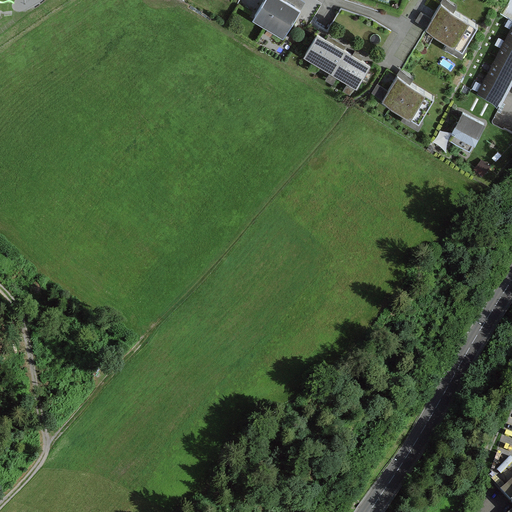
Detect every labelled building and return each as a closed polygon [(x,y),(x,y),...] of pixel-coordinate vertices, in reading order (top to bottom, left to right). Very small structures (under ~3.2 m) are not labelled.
[(283,37),(305,2),(302,0),(263,0),(252,18),(283,37)] [(478,24),(441,3),(427,27),(449,39),(446,44),(461,53),(478,24)] [(511,13),(503,8),(463,81),(501,102),(511,81),(511,13)] [(335,44),(317,33),(305,52),(323,63),(335,44)] [(352,54),(335,44),(323,63),(340,74),(352,54)] [(370,65),(352,54),(340,74),(358,84),(370,65)] [(434,96),(397,75),(383,98),(405,111),(403,116),(418,124),(434,96)] [(463,110),(457,120),(456,120),(452,127),(454,128),(449,138),(473,149),(487,121),(463,110)] [(491,165),(481,158),(474,167),(484,174),(491,165)]
